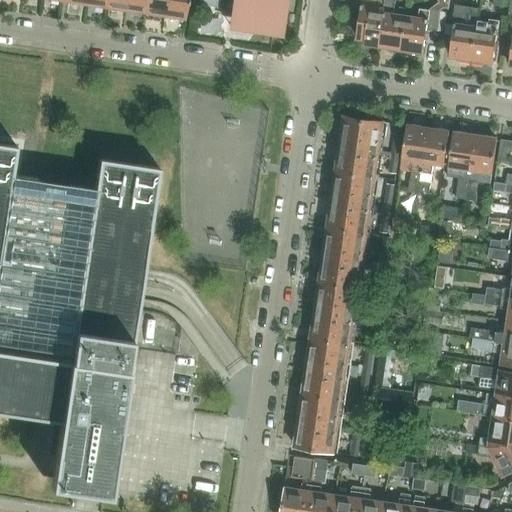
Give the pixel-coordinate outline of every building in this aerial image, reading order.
[(86,0),(86,3),(91,4),(91,6),(106,8),(106,0),(86,0)] [(106,0),(106,8),(120,10),(121,8),(126,9),(126,0),(106,0)] [(126,0),(126,9),(130,10),(130,12),(145,14),(147,0),(126,0)] [(147,0),(145,14),(160,16),(160,14),(165,15),(167,0),(147,0)] [(185,18),(186,8),(187,0),(167,0),(165,15),(169,16),(169,18),(184,20),(184,18),(185,18)] [(233,0),(230,25),(239,27),(276,32),(281,33),(285,0),(233,0)] [(378,49),(385,0),(361,0),(359,16),(357,16),(355,29),(357,29),(356,36),(360,37),(359,41),(378,44),(377,48),(378,49)] [(385,0),(378,49),(379,49),(380,44),(384,45),(384,49),(400,52),(406,14),(394,12),(395,0),(385,0)] [(437,31),(440,11),(444,8),(448,9),(449,0),(437,0),(439,1),(430,8),(428,8),(428,9),(419,8),(418,16),(406,14),(400,52),(419,55),(420,51),(423,51),(425,41),(427,30),(437,31)] [(453,55),(453,60),(471,62),(476,24),(464,22),(466,15),(456,13),(451,43),(450,43),(448,55),(453,55)] [(476,24),(471,62),(489,65),(490,61),(495,62),(496,50),(494,50),(499,19),(489,18),(488,26),(476,24)] [(327,214),(327,218),(329,219),(328,224),(328,226),(366,232),(366,230),(381,132),(382,122),(348,117),(348,115),(345,114),(345,116),(344,116),(344,122),(341,122),(341,126),(340,132),(339,135),(342,136),(339,151),(337,151),(336,155),(337,155),(336,161),(335,161),(335,165),(337,165),(336,176),(333,175),(333,179),(332,185),(331,189),(334,189),(331,205),(329,204),(328,208),(329,208),(328,214),(327,214)] [(403,124),(396,123),(394,133),(402,134),(403,124)] [(402,158),(400,170),(410,171),(408,190),(418,191),(428,129),(422,128),(422,126),(407,123),(405,133),(402,158)] [(433,163),(444,165),(449,130),(434,128),(434,129),(428,129),(418,191),(429,193),(433,163)] [(454,131),(452,141),(447,175),(460,177),(457,197),(466,198),(468,186),(469,179),(475,136),(469,135),(470,133),(454,131)] [(400,144),(402,134),(394,133),(393,143),(400,144)] [(496,147),(497,137),(481,135),(480,137),(475,136),(469,179),(490,182),(492,174),(496,147)] [(511,141),(501,139),(499,149),(497,161),(508,163),(510,151),(511,141)] [(398,154),(400,144),(393,143),(391,152),(398,154)] [(0,144),(0,411),(48,419),(59,421),(52,468),(49,487),(90,493),(110,496),(112,477),(137,309),(138,303),(139,297),(142,280),(143,269),(158,168),(98,159),(94,188),(12,176),(16,147),(0,144)] [(397,163),(398,154),(391,152),(390,162),(397,163)] [(395,173),(397,163),(390,162),(388,172),(395,173)] [(511,184),(505,183),(494,182),(493,190),(511,192),(511,184)] [(394,184),(393,184),(387,183),(385,193),(392,194),(394,184)] [(468,186),(466,198),(475,200),(477,187),(468,186)] [(392,194),(385,193),(384,203),(391,204),(392,194)] [(391,204),(384,203),(382,212),(390,213),(391,204)] [(390,213),(382,212),(381,222),(388,223),(390,213)] [(489,216),(487,225),(511,228),(511,216),(511,217),(511,220),(489,216)] [(411,234),(413,220),(393,217),(390,231),(395,232),(411,234)] [(451,237),(453,222),(439,220),(437,235),(451,237)] [(388,223),(381,222),(380,231),(387,232),(388,223)] [(436,243),(438,227),(420,225),(418,241),(436,243)] [(311,326),(310,330),(312,330),(312,336),(311,337),(349,343),(349,341),(365,233),(366,232),(328,226),(328,228),(327,233),(324,233),(324,237),(323,243),(322,247),(325,247),(323,262),(320,262),(320,266),(319,272),(318,276),(320,276),(319,287),(316,287),(316,290),(315,296),(314,300),(317,301),(315,316),(312,316),(312,320),(311,326)] [(511,228),(509,242),(490,239),(489,247),(508,250),(511,250),(511,228)] [(390,237),(383,236),(381,245),(389,246),(390,237)] [(389,246),(381,245),(380,255),(387,256),(389,246)] [(489,247),(488,255),(499,257),(499,259),(506,260),(511,261),(511,250),(508,250),(489,247)] [(439,248),(437,262),(448,263),(451,249),(439,248)] [(387,256),(380,255),(378,264),(386,266),(387,256)] [(386,266),(378,264),(377,274),(384,275),(386,266)] [(384,275),(377,274),(375,284),(383,285),(384,275)] [(436,279),(435,287),(444,288),(445,281),(436,279)] [(486,287),(485,295),(511,298),(511,286),(511,288),(503,287),(502,289),(486,286),(486,287)] [(507,309),(506,320),(511,321),(511,298),(485,295),(485,296),(484,303),(500,306),(499,308),(507,309)] [(441,299),(428,297),(426,310),(439,312),(441,299)] [(426,310),(424,322),(442,325),(444,313),(439,312),(426,310)] [(471,328),(469,337),(472,337),(511,343),(511,321),(506,320),(504,332),(496,330),(496,332),(471,328)] [(294,437),(293,441),(296,441),(295,447),(333,453),(333,452),(349,345),(349,343),(311,337),(311,339),(310,345),(308,344),(307,348),(308,348),(307,354),(306,354),(306,358),(308,359),(306,374),(303,373),(303,377),(302,383),(301,387),(304,388),(302,398),(300,398),(299,402),(300,402),(299,408),(298,408),(298,412),(300,412),(298,427),(295,427),(295,431),(294,437)] [(511,343),(472,337),(471,348),(502,352),(500,364),(511,365),(511,343)] [(426,345),(425,353),(441,355),(442,347),(426,345)] [(374,348),(366,347),(364,356),(372,358),(374,348)] [(376,384),(390,386),(394,350),(380,349),(376,384)] [(372,358),(364,356),(363,366),(371,367),(372,358)] [(511,370),(472,364),(471,372),(489,375),(489,378),(497,379),(495,390),(495,392),(511,394),(511,370)] [(371,367),(363,366),(362,376),(369,377),(371,367)] [(369,377),(362,376),(360,385),(368,387),(369,377)] [(368,387),(360,385),(359,395),(366,396),(368,387)] [(381,388),(379,402),(410,407),(412,392),(381,388)] [(459,399),(457,411),(465,412),(492,416),(511,419),(511,394),(495,392),(495,394),(493,405),(476,402),(459,399)] [(365,408),(357,406),(355,416),(363,417),(365,408)] [(379,429),(404,433),(407,415),(382,411),(379,429)] [(363,417),(355,416),(354,426),(362,427),(363,417)] [(480,436),(478,445),(478,446),(487,447),(511,443),(511,419),(492,416),(489,437),(480,436)] [(362,427),(354,426),(352,435),(360,436),(362,427)] [(359,446),(360,436),(352,435),(351,445),(359,446)] [(467,443),(465,452),(477,454),(478,446),(478,445),(467,443)] [(478,446),(477,454),(493,456),(502,476),(511,471),(511,443),(487,447),(478,446)] [(358,455),(359,446),(351,445),(350,454),(358,455)] [(285,487),(281,511),(307,511),(313,480),(311,480),(313,468),(315,458),(294,455),(292,466),(288,466),(286,477),(303,479),(301,490),(285,487)] [(315,458),(313,468),(326,470),(328,460),(315,458)] [(405,462),(403,476),(418,477),(419,463),(405,462)] [(351,474),(363,475),(365,465),(352,463),(351,474)] [(365,465),(363,475),(375,477),(376,466),(365,465)] [(390,465),(388,475),(402,477),(403,467),(390,465)] [(425,479),(413,477),(412,488),(424,489),(425,479)] [(313,480),(307,511),(332,511),(336,494),(335,494),(320,491),(322,481),(313,480)] [(452,492),(466,494),(468,485),(453,483),(452,492)] [(336,494),(332,511),(357,511),(362,487),(351,485),(350,496),(336,494)] [(468,485),(466,494),(479,496),(481,487),(468,485)] [(371,488),(362,487),(357,511),(381,511),(384,501),(369,499),(371,488)] [(408,511),(411,494),(400,493),(399,503),(384,501),(381,511),(408,511)] [(415,495),(412,511),(438,511),(439,509),(423,506),(425,496),(415,495)] [(463,511),(465,502),(454,500),(453,511),(439,509),(438,511),(463,511)] [(465,502),(463,511),(472,511),(474,503),(465,502)]
